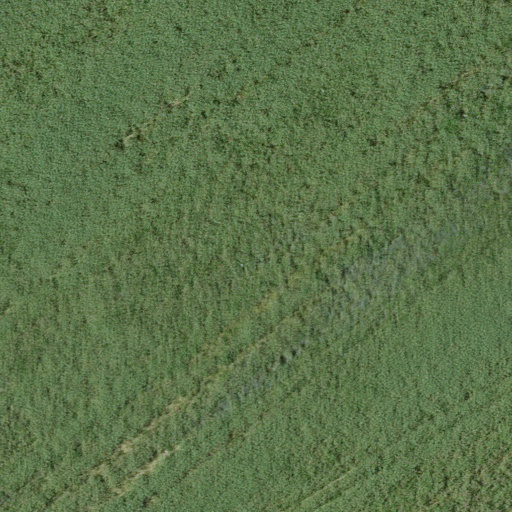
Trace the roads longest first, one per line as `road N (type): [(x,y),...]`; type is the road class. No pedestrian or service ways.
road 1 (motorway): [(511,4),(300,258),(110,511)]
road 2 (motorway): [(336,511),(511,290)]
